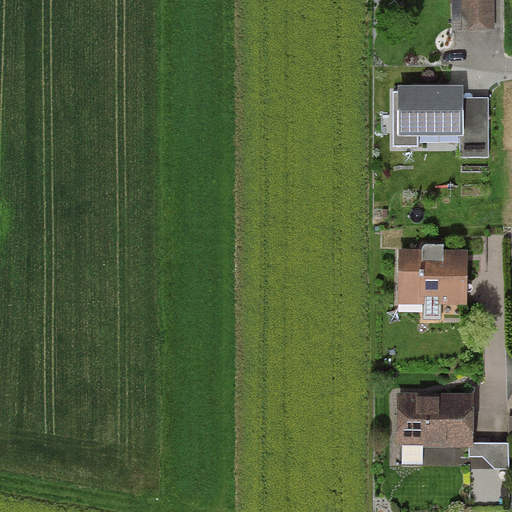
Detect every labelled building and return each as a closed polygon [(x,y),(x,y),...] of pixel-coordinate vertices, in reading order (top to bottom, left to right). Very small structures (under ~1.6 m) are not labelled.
[(461,30),(460,0),(451,0),(452,30),(461,30)] [(494,0),(460,0),(461,30),(494,29),(494,0)] [(463,84),(397,84),(397,90),(392,90),(392,147),(418,147),(418,135),(460,135),(463,135),(463,97),(463,84)] [(463,135),(460,135),(460,157),(489,157),(488,97),(463,97),(463,135)] [(422,248),(397,248),(397,305),(422,305),(422,319),(441,319),(441,304),(467,304),(467,248),(444,248),(444,244),(426,243),(424,244),(423,245),(422,246),(422,248)] [(473,394),(396,393),(395,446),(468,447),(473,447),(473,441),(473,394)] [(509,442),(473,441),(473,447),(468,447),(468,457),(481,457),(494,469),(509,469),(509,442)]
